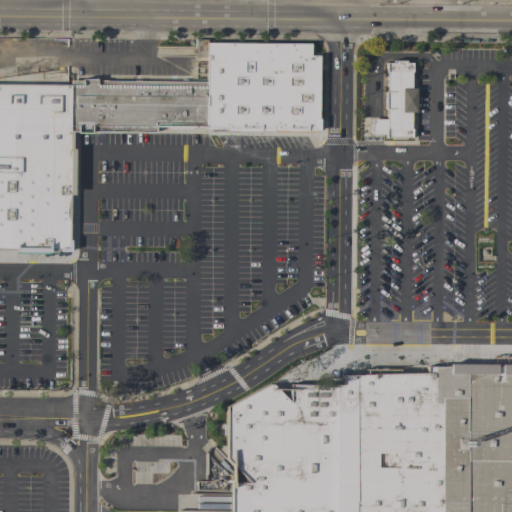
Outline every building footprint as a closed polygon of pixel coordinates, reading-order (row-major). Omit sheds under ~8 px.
[(194,40),(206,40),(206,43),(224,44),(224,69),(224,129),(205,127),(205,82),(206,57),(194,57),(194,40)] [(224,44),(269,44),(269,136),(243,135),(243,128),(224,129),(224,44)] [(269,44),(309,44),(309,56),(317,56),(317,81),(320,82),(320,135),(269,136),(269,44)] [(386,71),(384,71),(384,62),(390,62),(391,60),(404,60),(404,62),(411,62),(410,72),(409,88),(414,88),(414,112),(410,112),(409,128),(411,128),(411,138),(404,137),(404,139),(391,139),(391,138),(384,137),(384,135),(370,134),(371,119),(385,119),(385,109),(383,109),(383,90),(385,90),(386,71)] [(0,72),(0,161),(68,163),(69,131),(69,85),(66,85),(67,72),(0,72)] [(96,79),(96,81),(95,132),(81,132),(81,81),(81,79),(96,79)] [(69,131),(81,132),(81,81),(69,80),(69,131)] [(111,81),(96,81),(95,132),(111,132),(111,81)] [(128,81),(111,81),(111,132),(127,132),(128,81)] [(146,81),(128,81),(127,132),(145,132),(146,81)] [(205,82),(205,127),(205,133),(168,132),(168,82),(205,82)] [(0,161),(68,163),(68,195),(69,220),(77,220),(77,237),(70,238),(70,254),(8,252),(9,258),(0,258),(0,161)] [(334,511),(335,385),(340,385),(340,375),(371,375),(371,373),(425,373),(425,366),(448,366),(448,364),(460,364),(460,367),(465,367),(465,363),(477,364),(477,367),(482,367),(482,364),(495,364),(495,367),(499,367),(499,364),(511,364),(511,511),(334,511)] [(228,511),(228,483),(247,483),(224,459),(224,406),(266,384),(271,384),(288,403),(288,385),(335,385),(334,511),(228,511)]
